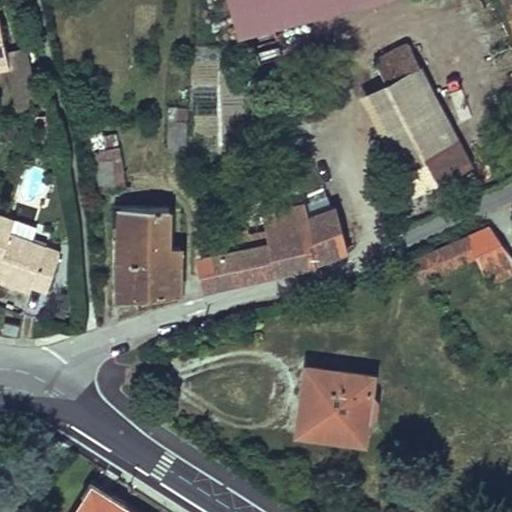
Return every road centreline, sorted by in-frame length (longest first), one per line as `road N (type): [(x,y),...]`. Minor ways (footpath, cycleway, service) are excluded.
road 1 (residential): [(47,399),(67,364),(104,339),(345,267),(413,238)]
road 2 (tertiary): [(47,399),(233,511)]
